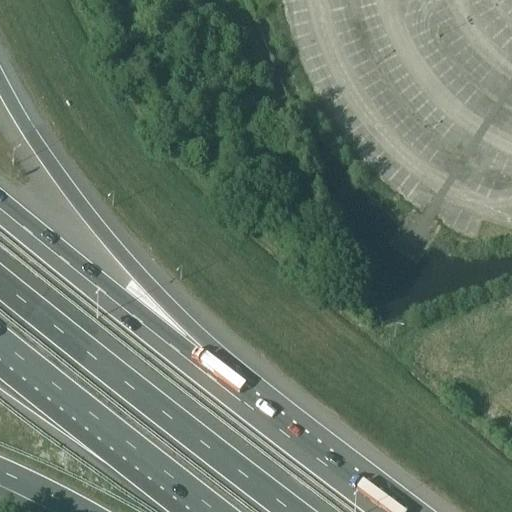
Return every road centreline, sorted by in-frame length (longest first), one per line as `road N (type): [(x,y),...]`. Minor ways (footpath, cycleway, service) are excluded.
road 1 (motorway): [(240,400),(30,134),(0,75)]
road 2 (motorway): [(301,511),(0,278)]
road 3 (motorway): [(240,400),(0,204)]
road 4 (motorway): [(0,340),(215,511)]
road 5 (motorway): [(388,511),(240,400)]
